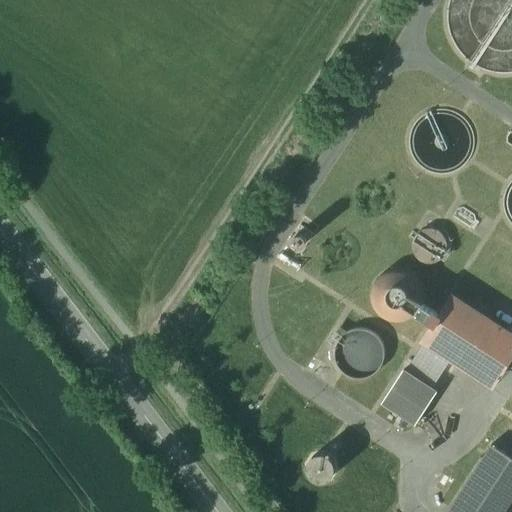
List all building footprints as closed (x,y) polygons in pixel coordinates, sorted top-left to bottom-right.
[(305,216),(279,256),(298,268),(301,263),(298,261),(321,226),(305,216)] [(511,352),(511,336),(454,298),(442,317),(435,326),(427,340),(492,383),(511,352)] [(438,391),(404,369),(382,403),(400,414),(410,421),(416,425),(438,391)] [(410,421),(400,414),(393,425),(403,432),(410,421)] [(511,456),(492,444),(447,511),(504,511),(511,501),(511,456)]
